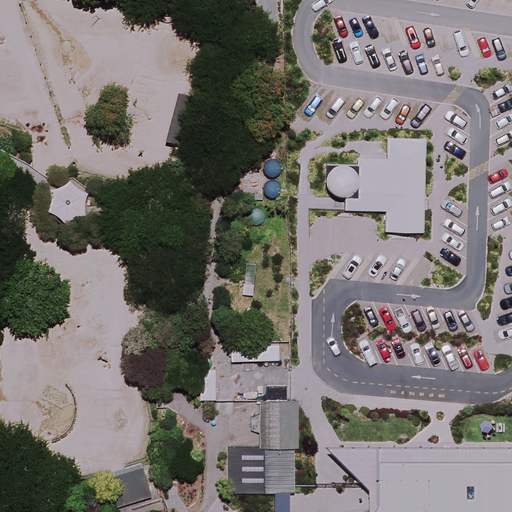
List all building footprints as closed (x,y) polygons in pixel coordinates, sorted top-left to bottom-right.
[(511,56),(456,50),(452,87),(511,93),(511,56)] [(347,199),(347,212),(387,212),(387,233),(425,234),(427,141),(390,140),(389,160),(360,159),(359,166),(329,165),(328,199),(347,199)] [(49,210),(66,223),(85,214),(87,192),(71,179),(52,188),(49,210)] [(282,343),(269,342),(268,366),(281,367),(282,343)] [(263,492),(295,492),(295,450),(297,450),(298,402),(291,402),(261,401),(260,448),(227,448),(226,491),(263,492)] [(369,494),(369,511),(379,511),(380,511),(380,483),(380,467),(511,466),(511,450),(326,451),(369,494)] [(379,511),(511,511),(511,466),(380,467),(380,483),(380,511),(379,511)] [(150,498),(143,469),(111,476),(118,505),(150,498)] [(340,511),(321,484),(280,511),(279,511),(270,499),(251,511),(340,511)]
